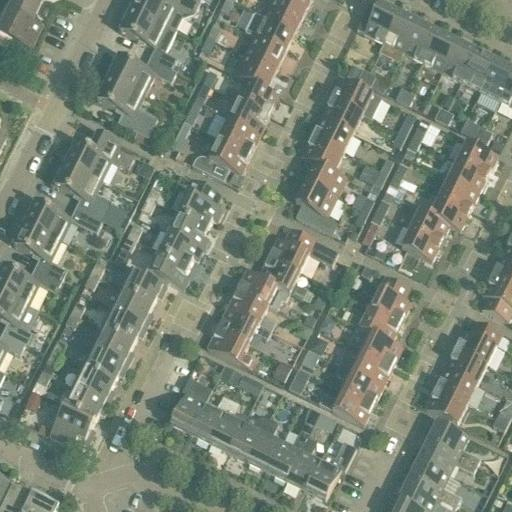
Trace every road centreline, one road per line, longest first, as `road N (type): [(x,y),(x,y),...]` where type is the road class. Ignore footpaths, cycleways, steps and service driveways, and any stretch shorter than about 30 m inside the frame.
road 1 (residential): [(0,217),(103,0)]
road 2 (residential): [(118,480),(114,452),(172,342),(193,320)]
